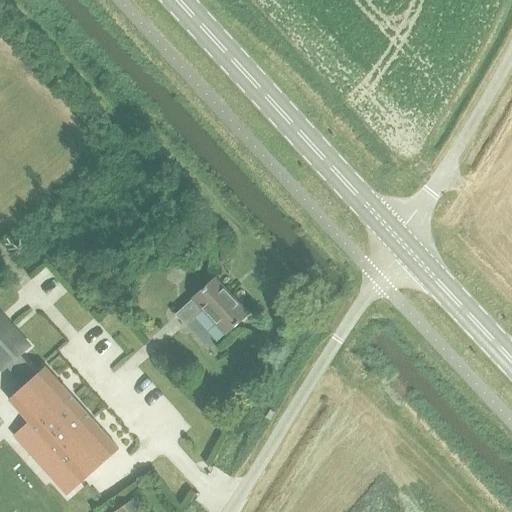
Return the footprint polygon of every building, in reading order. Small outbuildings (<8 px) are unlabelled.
[(216,343),(226,334),(247,315),(214,279),(175,315),(185,326),(194,318),(216,343)] [(99,310),(105,304),(97,296),(91,303),(99,310)] [(0,368),(2,370),(27,347),(0,317),(0,368)] [(67,496),(118,450),(45,367),(9,400),(29,422),(14,436),(67,496)] [(141,511),(132,499),(114,511),(141,511)]
